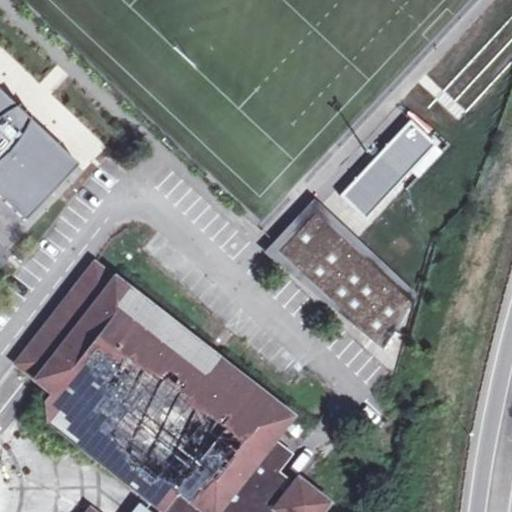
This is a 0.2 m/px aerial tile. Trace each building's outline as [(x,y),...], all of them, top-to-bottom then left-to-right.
[(0,199),(26,223),(79,168),(0,92),(0,199)] [(436,147),(411,123),(340,198),(366,222),(436,147)] [(383,351),(397,336),(389,329),(411,306),(315,216),(279,254),(375,344),(383,351)] [(298,483),(293,489),(282,504),(275,499),(286,483),(274,473),(279,467),(263,455),(272,443),(290,421),(114,283),(93,309),(73,294),(17,366),(44,388),(54,396),(47,405),(50,423),(162,511),(323,511),(327,506),(298,483)] [(272,443),(263,455),(279,467),(288,455),(272,443)] [(282,504),(293,489),(286,483),(275,499),(282,504)]
